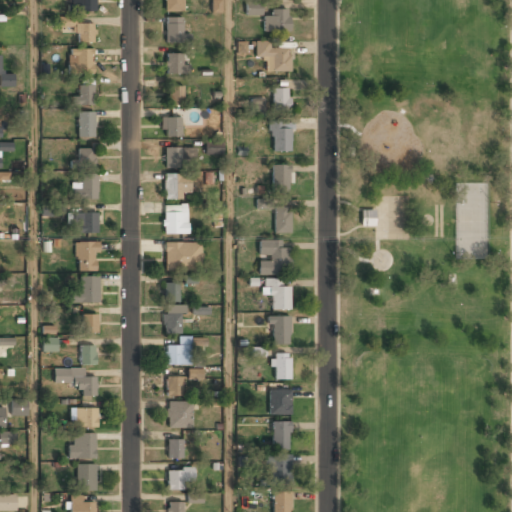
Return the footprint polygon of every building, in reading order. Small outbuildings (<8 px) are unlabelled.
[(70,0),(70,11),(95,11),(95,0),(70,0)] [(163,0),(163,11),(182,11),(182,0),(163,0)] [(210,0),(211,13),(222,12),(221,0),(210,0)] [(261,0),(245,0),(245,16),(262,16),(261,0)] [(288,11),(262,11),(262,32),(288,32),(288,11)] [(165,42),(182,42),(182,16),(165,16),(165,42)] [(73,43),(92,43),(92,22),(73,22),(73,43)] [(236,53),(246,53),(246,41),(236,41),(236,53)] [(254,60),(264,60),(264,71),(289,71),(289,48),(270,48),(270,41),(254,41),(254,60)] [(92,48),(67,48),(67,73),(92,73),(92,48)] [(188,63),(182,63),(182,53),(165,53),(165,73),(188,73),(188,63)] [(0,86),(12,86),(12,74),(0,74),(0,86)] [(71,95),(71,105),(93,105),(93,84),(76,84),(76,95),(71,95)] [(182,85),(166,85),(166,105),(182,105),(182,85)] [(271,87),(271,111),(289,111),(289,87),(271,87)] [(264,114),(264,99),(250,98),(250,114),(264,114)] [(93,111),(77,112),(77,137),(93,137),(93,111)] [(180,118),(162,118),(162,137),(180,137),(180,118)] [(290,122),(270,122),(270,152),(290,152),(290,122)] [(220,141),(204,141),(204,154),(220,154),(220,141)] [(91,167),(94,149),(78,147),(75,166),(91,167)] [(163,148),(163,167),(193,167),(193,148),(163,148)] [(289,165),(270,165),(270,191),(289,191),(289,165)] [(187,200),(187,174),(163,174),(163,200),(187,200)] [(71,199),(95,199),(95,175),(79,175),(79,186),(71,186),(71,199)] [(454,183),(487,183),(487,260),(454,260),(454,183)] [(256,210),(271,209),(271,198),(255,199),(256,210)] [(161,234),(185,234),(185,206),(161,206),(161,234)] [(289,234),(289,206),(273,206),(273,234),(289,234)] [(360,227),(374,227),(374,210),(360,210),(360,227)] [(97,213),(71,213),(71,232),(97,232),(97,213)] [(289,274),(288,248),(280,248),(280,240),(257,240),(257,255),(268,255),(268,260),(257,260),(257,274),(289,274)] [(95,271),(95,242),(75,242),(75,271),(95,271)] [(163,243),(163,271),(199,271),(199,243),(163,243)] [(98,303),(98,276),(78,276),(78,293),(67,293),(67,303),(98,303)] [(289,310),(289,286),(281,286),(281,279),(267,279),(267,310),(289,310)] [(179,284),(163,283),(162,301),(178,302),(179,284)] [(162,334),(180,334),(180,305),(162,305),(162,334)] [(209,307),(191,307),(191,314),(208,315),(209,307)] [(97,315),(80,315),(80,334),(97,334),(97,315)] [(270,344),(289,344),(289,316),(270,316),(270,344)] [(57,338),(42,337),(41,352),(56,352),(57,338)] [(189,365),(189,337),(177,337),(177,346),(163,346),(163,365),(189,365)] [(78,365),(94,365),(94,346),(78,346),(78,365)] [(289,379),(289,353),(270,353),(270,379),(289,379)] [(202,369),(187,368),(186,379),(202,380),(202,369)] [(73,395),(95,395),(95,377),(73,377),(73,395)] [(181,377),(164,377),(164,395),(181,395),(181,377)] [(268,413),(289,413),(289,388),(268,388),(268,413)] [(166,428),(191,428),(191,401),(166,401),(166,428)] [(26,415),(26,402),(10,402),(10,415),(26,415)] [(96,408),(72,408),(72,426),(96,426),(96,408)] [(270,449),(289,449),(289,421),(270,421),(270,449)] [(0,447),(14,447),(15,432),(0,431),(0,447)] [(94,432),(67,432),(67,457),(94,457),(94,432)] [(166,459),(182,459),(182,439),(166,439),(166,459)] [(270,483),(289,483),(289,455),(270,455),(270,483)] [(94,463),(75,463),(75,490),(94,490),(94,463)] [(166,469),(166,488),(191,488),(191,469),(166,469)] [(271,491),(271,511),(289,511),(289,491),(271,491)] [(202,494),(187,494),(186,503),(202,503),(202,494)] [(69,511),(94,511),(94,502),(81,502),(81,495),(69,495),(69,511)] [(0,510),(13,510),(13,496),(0,496),(0,510)] [(166,511),(182,511),(182,502),(166,502),(166,511)]
